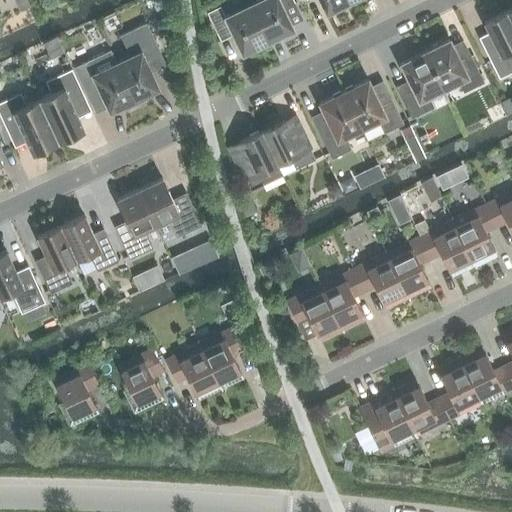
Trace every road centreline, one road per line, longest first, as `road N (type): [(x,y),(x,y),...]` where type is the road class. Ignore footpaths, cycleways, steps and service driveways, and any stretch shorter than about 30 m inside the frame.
road 1 (residential): [(0,211),(449,0)]
road 2 (residential): [(117,426),(226,430),(511,294)]
road 3 (unclassified): [(0,496),(314,511)]
